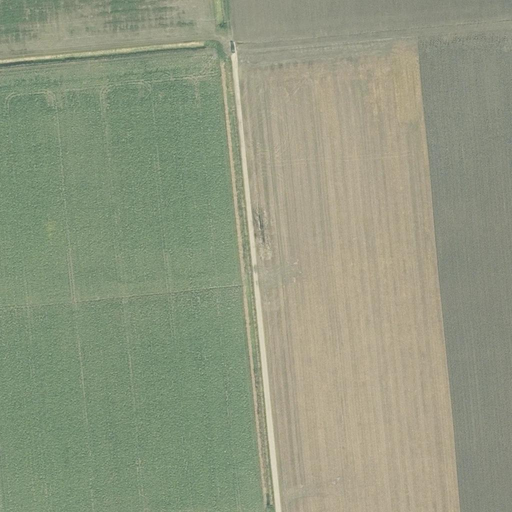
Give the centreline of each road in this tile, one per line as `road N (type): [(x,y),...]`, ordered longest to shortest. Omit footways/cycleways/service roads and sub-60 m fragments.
road 1 (track): [(278,511),(232,44)]
road 2 (track): [(233,57),(511,24)]
